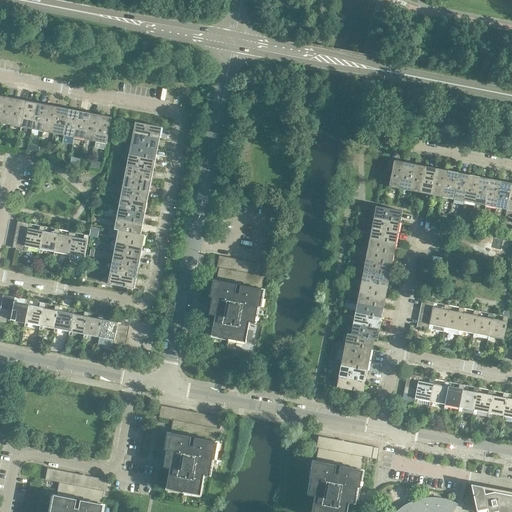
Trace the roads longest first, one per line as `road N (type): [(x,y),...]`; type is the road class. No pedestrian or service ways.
road 1 (residential): [(0,275),(150,299),(180,125),(168,108),(0,75)]
road 2 (tertiary): [(381,427),(166,384)]
road 3 (secondary): [(19,0),(233,41)]
road 4 (secondary): [(233,41),(392,72)]
road 5 (residential): [(7,511),(18,454),(116,472)]
road 6 (tertiary): [(205,185),(233,41)]
road 7 (residential): [(511,486),(400,463),(401,431)]
road 8 (tertiary): [(166,384),(193,242)]
road 9 (tertiary): [(135,379),(0,353)]
road 10 (residential): [(398,355),(419,230)]
road 11 (secondary): [(511,95),(392,72)]
